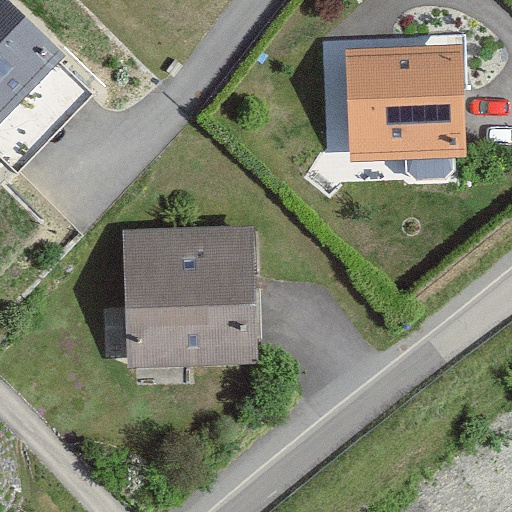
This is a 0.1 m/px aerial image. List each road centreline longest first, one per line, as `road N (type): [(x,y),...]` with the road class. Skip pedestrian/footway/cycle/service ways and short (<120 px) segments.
road 1 (residential): [(511,298),(235,511)]
road 2 (residential): [(252,0),(95,196)]
